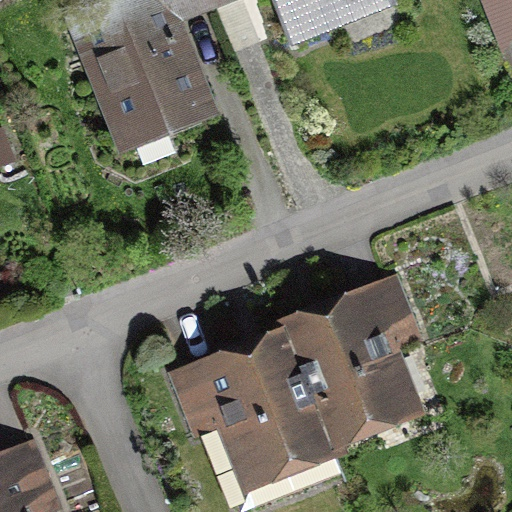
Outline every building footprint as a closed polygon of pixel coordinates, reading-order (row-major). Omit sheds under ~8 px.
[(125,134),(201,104),(160,0),(130,0),(95,14),(111,56),(96,62),(125,134)] [(215,2),(213,0),(172,0),(179,16),(215,2)] [(360,0),(278,0),(294,39),(342,20),(337,9),(360,0)] [(511,35),(511,0),(484,0),(501,40),(511,35)] [(0,127),(0,174),(22,167),(8,125),(0,127)] [(346,309),(286,333),(327,437),(409,405),(387,347),(415,336),(393,282),(343,301),(346,309)] [(327,437),(286,333),(283,334),(287,344),(230,366),(227,356),(177,376),(198,431),(207,427),(240,511),(341,472),(327,437)] [(0,511),(40,511),(54,506),(32,451),(0,464),(0,511)]
